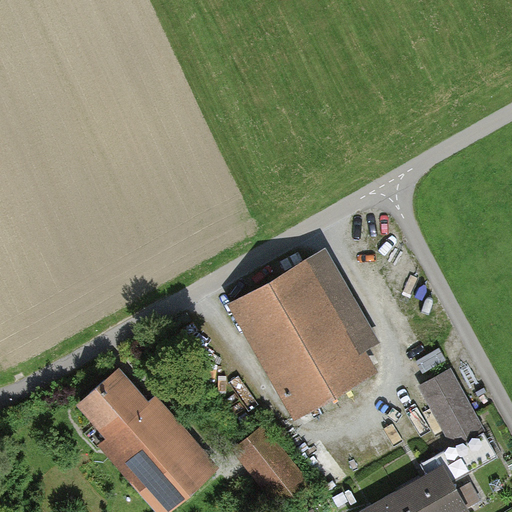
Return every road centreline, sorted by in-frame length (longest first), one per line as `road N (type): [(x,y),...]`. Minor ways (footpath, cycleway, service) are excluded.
road 1 (unclassified): [(0,400),(387,184)]
road 2 (residential): [(511,414),(387,184)]
road 3 (unclassified): [(387,184),(511,113)]
